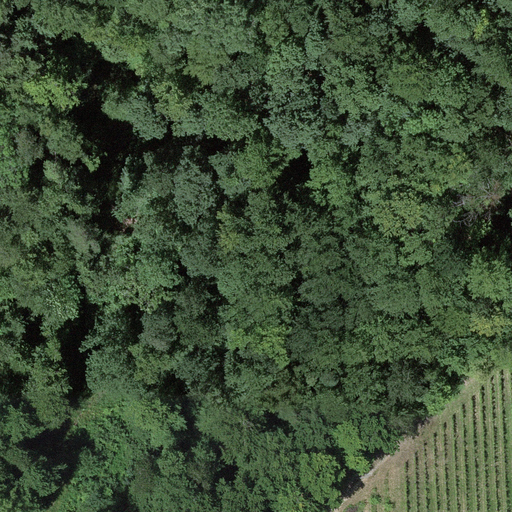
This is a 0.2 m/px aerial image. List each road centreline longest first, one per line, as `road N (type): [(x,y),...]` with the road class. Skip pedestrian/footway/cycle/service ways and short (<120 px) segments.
road 1 (track): [(325,0),(372,120),(451,384)]
road 2 (track): [(324,511),(451,384)]
road 3 (track): [(56,511),(78,386)]
